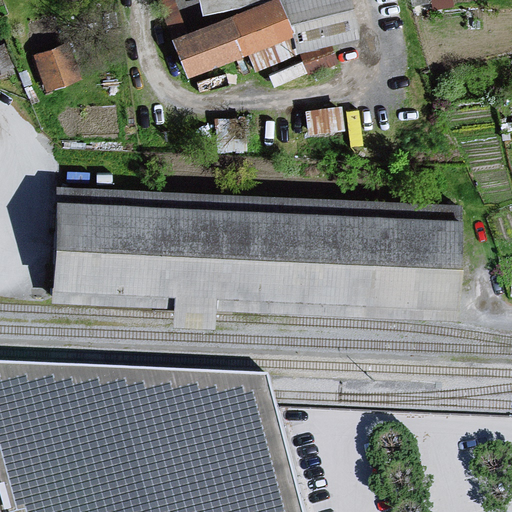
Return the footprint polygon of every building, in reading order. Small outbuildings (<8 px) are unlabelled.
[(276,1),(172,42),(189,77),(294,37),(276,1)] [(0,55),(9,53),(5,41),(0,42),(0,55)] [(43,85),(72,79),(64,41),(34,48),(43,85)] [(310,130),(345,126),(342,101),(308,104),(310,130)] [(462,206),(52,190),(54,303),(456,321),(462,206)] [(296,511),(265,386),(0,377),(0,511),(296,511)]
